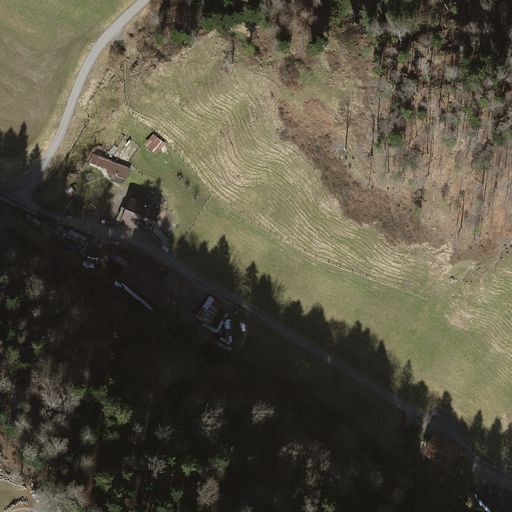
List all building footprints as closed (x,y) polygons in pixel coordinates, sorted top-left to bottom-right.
[(154,134),(143,146),(156,157),(166,145),(154,134)] [(132,169),(93,155),(90,164),(108,170),(107,173),(128,181),(132,169)] [(70,184),(63,189),(68,197),(76,192),(70,184)] [(161,211),(131,199),(122,223),(151,235),(161,211)] [(138,253),(121,276),(173,315),(185,300),(162,283),(168,275),(138,253)] [(224,306),(207,296),(196,316),(212,325),(224,306)] [(463,451),(432,432),(419,454),(442,469),(449,473),(463,451)] [(447,477),(449,473),(442,469),(439,473),(447,477)]
